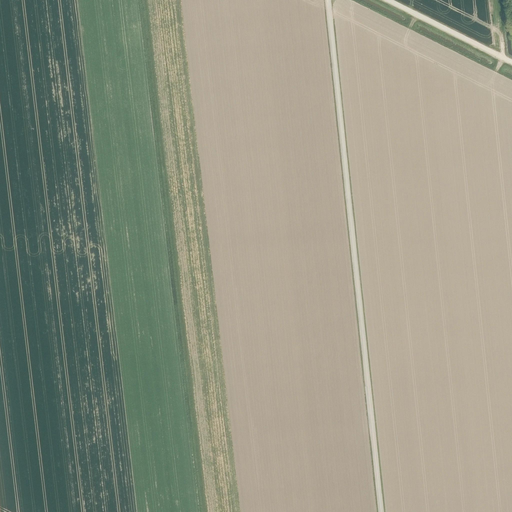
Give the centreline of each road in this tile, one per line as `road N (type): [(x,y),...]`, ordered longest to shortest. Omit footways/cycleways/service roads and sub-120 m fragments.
road 1 (tertiary): [(380,511),(328,0)]
road 2 (unclassified): [(511,62),(387,0)]
